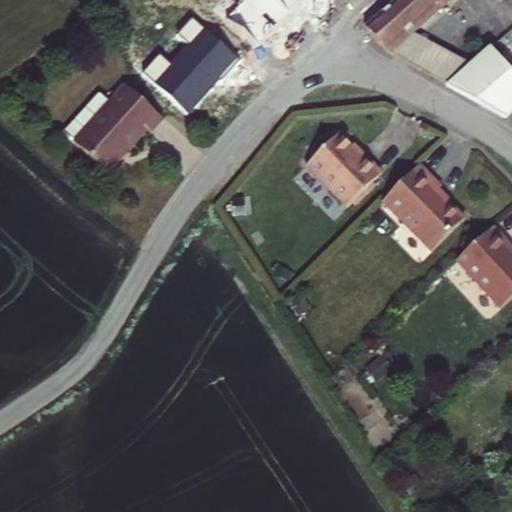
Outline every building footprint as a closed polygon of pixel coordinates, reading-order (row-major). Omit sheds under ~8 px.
[(222,78),(293,0),(154,0),(134,23),(209,92),(222,78)] [(442,0),(392,0),(358,29),(382,53),(403,34),(442,0)] [(511,102),(511,26),(464,67),(403,34),(382,53),(495,118),(511,102)] [(148,128),(160,115),(124,82),(102,105),(91,95),(63,126),(74,137),(72,138),(104,168),(144,124),(148,128)] [(344,205),(379,171),(364,156),(359,151),(357,153),(336,132),(303,163),(344,205)] [(434,180),(417,163),(380,199),(429,249),(461,218),(434,189),(438,185),(434,180)] [(505,242),(490,225),(453,258),(497,307),(511,293),(511,257),(506,252),(510,248),(505,242)]
